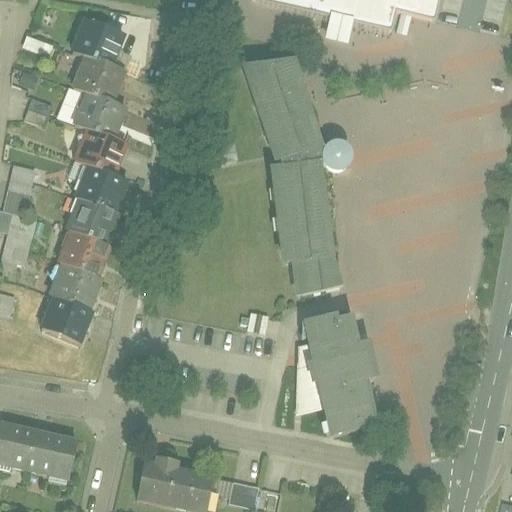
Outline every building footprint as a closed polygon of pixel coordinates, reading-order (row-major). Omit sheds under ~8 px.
[(253,0),(252,9),(326,24),(321,50),(345,55),(350,29),(390,36),(408,40),(412,17),(432,21),(436,0),(253,0)] [(73,179),(83,182),(42,328),(79,338),(122,185),(114,183),(124,146),(112,143),(123,104),(117,103),(125,73),(115,71),(125,36),(86,25),(76,59),(85,62),(76,95),(83,97),(74,131),(85,134),(73,179)] [(330,262),(319,166),(326,171),(333,174),(342,173),(348,168),(352,162),(349,149),(341,141),(330,142),(327,144),(320,153),(319,154),(319,153),(316,153),(287,61),(243,73),(273,170),(266,172),(280,272),(287,271),(291,303),(343,292),(336,262),(330,262)] [(44,129),(50,108),(28,102),(22,123),(44,129)] [(0,235),(4,236),(0,257),(0,264),(25,269),(34,221),(24,219),(33,172),(9,168),(1,213),(0,212),(0,235)] [(0,296),(0,319),(9,322),(14,300),(0,296)] [(335,315),(300,323),(309,364),(304,366),(309,386),(314,385),(326,439),(362,430),(361,426),(375,422),(366,383),(377,380),(368,341),(358,344),(351,316),(336,319),(335,315)] [(79,443),(4,430),(0,454),(0,468),(72,481),(79,443)] [(186,511),(210,511),(219,475),(147,459),(137,501),(186,511)] [(45,511),(48,502),(14,495),(10,511),(45,511)]
